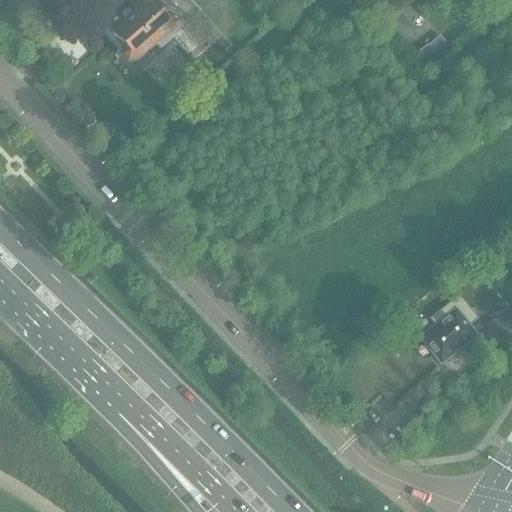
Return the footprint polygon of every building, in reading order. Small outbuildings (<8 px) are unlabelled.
[(14,0),(23,9),(33,0),(39,6),(43,3),(55,17),(73,0),(14,0)] [(199,45),(183,28),(179,23),(174,27),(150,0),(124,0),(132,8),(107,29),(124,49),(122,57),(127,63),(138,60),(155,45),(159,49),(171,39),(186,56),(199,45)] [(414,32),(400,14),(382,26),(396,45),(414,32)] [(439,37),(429,46),(437,56),(447,47),(439,37)] [(427,47),(412,58),(421,70),(436,59),(427,47)] [(16,48),(7,56),(15,65),(24,57),(16,48)] [(79,209),(59,227),(63,230),(60,233),(57,229),(52,233),(67,251),(94,226),(79,209)] [(436,328),(421,340),(441,365),(476,336),(469,327),(478,319),(459,296),(429,320),(436,328)] [(511,314),(509,310),(488,327),(505,347),(511,341),(511,314)]
